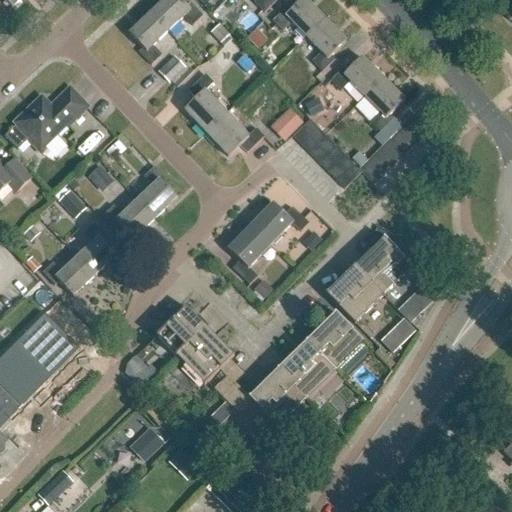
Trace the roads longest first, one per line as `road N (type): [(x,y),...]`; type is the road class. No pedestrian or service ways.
road 1 (tertiary): [(338,511),(511,267)]
road 2 (residential): [(0,491),(96,388),(172,262)]
road 3 (residential): [(172,262),(245,342),(263,338),(358,235)]
road 4 (residential): [(225,210),(59,35)]
road 5 (tertiary): [(511,143),(383,0)]
